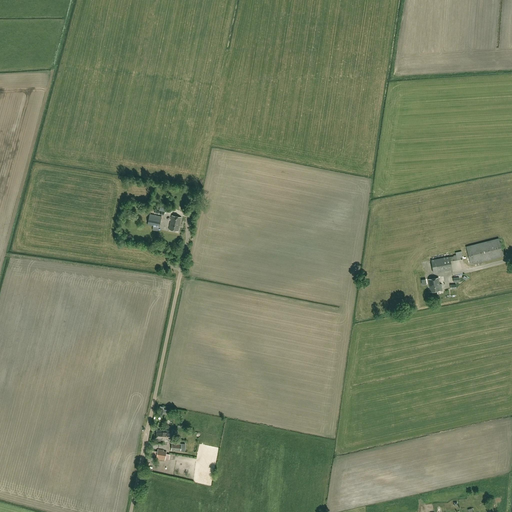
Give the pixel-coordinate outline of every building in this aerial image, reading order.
[(138,217),(140,217),(139,221),(148,222),(147,225),(159,227),(161,217),(149,214),(149,216),(142,215),(143,213),(139,212),(138,217)] [(178,231),(181,217),(172,216),(169,230),(178,231)] [(471,264),(503,256),(498,239),(466,247),(471,264)] [(452,269),(450,257),(431,260),(433,273),(452,269)] [(430,292),(442,290),(441,284),(439,284),(438,278),(428,279),(430,292)] [(157,429),(156,440),(171,441),(172,431),(157,429)] [(165,461),(166,452),(163,452),(163,450),(158,449),(156,459),(165,461)]
